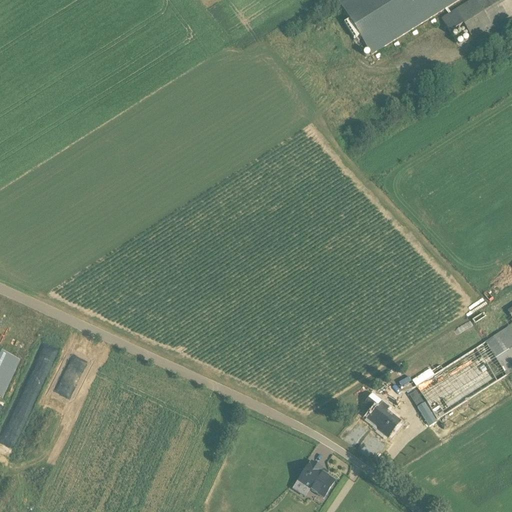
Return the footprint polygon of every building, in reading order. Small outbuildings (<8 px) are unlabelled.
[(465,0),(345,0),(339,4),(373,58),(465,0)] [(511,16),(511,0),(473,0),(455,11),(473,42),(511,16)] [(511,325),(483,344),(505,377),(511,372),(511,325)] [(437,421),(505,377),(483,344),(441,370),(438,364),(420,376),(412,382),(437,421)] [(0,352),(0,398),(2,399),(20,362),(0,352)] [(364,404),(374,412),(367,420),(379,429),(378,431),(388,440),(401,423),(388,412),(389,410),(371,395),(364,404)] [(0,434),(0,437),(17,444),(20,435),(25,422),(7,415),(0,434)] [(320,475),(309,468),(296,487),(322,504),(333,488),(318,478),(320,475)]
